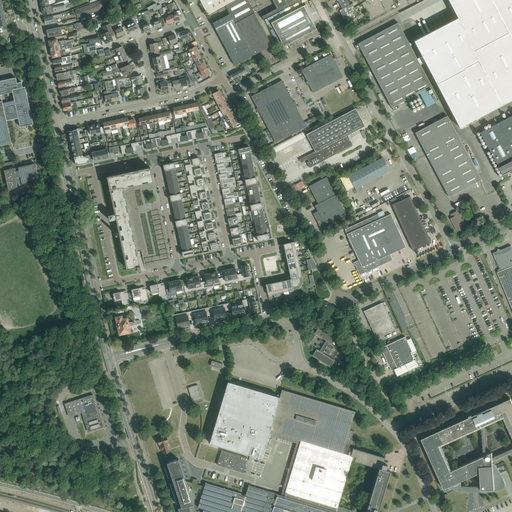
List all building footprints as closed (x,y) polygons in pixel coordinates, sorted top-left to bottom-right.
[(102,0),(75,10),(78,18),(100,9),(100,8),(111,4),(109,0),(102,0)] [(225,6),(229,14),(232,19),(234,22),(253,12),(247,0),(199,0),(208,15),(225,6)] [(272,0),(276,8),(282,6),(289,2),(293,0),(272,0)] [(340,0),(338,1),(342,9),(339,10),(345,21),(357,14),(352,4),(350,5),(347,0),(340,0)] [(511,0),(448,0),(457,18),(414,41),(422,56),(417,59),(420,64),(425,62),(460,128),(511,100),(511,0)] [(169,9),(170,12),(173,21),(180,19),(177,11),(174,12),(172,7),(173,6),(172,3),(167,5),(169,9)] [(46,6),(42,7),(43,15),(48,13),(51,13),(54,12),(53,8),(57,7),(56,4),(54,4),(52,5),(46,6)] [(320,34),(317,29),(316,29),(303,6),(271,23),(281,42),(284,46),(288,44),(290,49),(320,34)] [(148,10),(146,11),(149,18),(150,22),(153,22),(155,28),(161,26),(158,15),(154,16),(156,20),(153,22),(151,18),(148,10)] [(173,21),(170,12),(167,12),(168,16),(165,17),(167,24),(168,23),(168,24),(171,23),(171,22),(173,21)] [(232,19),(229,14),(213,23),(213,25),(212,25),(213,27),(214,27),(215,28),(231,59),(234,65),(271,46),(253,12),(234,22),(232,19)] [(44,18),(45,24),(56,22),(56,18),(61,17),(60,14),(44,18)] [(126,25),(127,27),(129,32),(137,29),(134,22),(126,25)] [(439,100),(432,86),(420,64),(417,59),(398,22),(358,44),(355,46),(357,50),(360,49),(391,108),(392,107),(393,111),(399,107),(398,104),(423,91),(434,102),(439,100)] [(142,25),(144,32),(150,30),(148,23),(147,23),(142,25)] [(112,30),(110,26),(110,24),(103,27),(105,33),(101,35),(104,42),(109,40),(110,41),(111,40),(111,39),(112,39),(111,36),(114,35),(113,31),(112,30)] [(115,30),(116,32),(117,34),(118,37),(125,34),(121,24),(118,26),(119,28),(115,30)] [(46,30),(48,37),(62,34),(61,30),(65,29),(65,26),(46,30)] [(185,38),(187,42),(190,41),(187,30),(180,33),(182,39),(185,38)] [(168,37),(170,42),(171,44),(177,42),(175,34),(168,37)] [(71,42),(50,47),(50,48),(50,49),(50,50),(51,52),(69,48),(72,47),(71,42)] [(151,52),(158,50),(157,46),(161,46),(160,42),(149,44),(151,52)] [(117,53),(118,56),(125,53),(122,46),(111,51),(113,54),(117,53)] [(190,52),(192,55),(198,52),(199,51),(197,49),(196,48),(195,47),(191,49),(188,50),(189,52),(190,52)] [(69,48),(51,52),(52,54),(51,55),(51,56),(52,57),(52,58),(57,57),(60,56),(60,53),(65,52),(70,51),(69,48)] [(192,55),(195,61),(201,57),(198,52),(192,55)] [(125,53),(118,56),(114,57),(117,64),(127,59),(125,53)] [(343,77),(337,66),(335,62),(338,60),(336,57),(333,58),(331,54),(301,70),(313,93),(343,77)] [(54,64),(59,63),(62,63),(62,61),(64,61),(64,65),(72,63),(70,56),(65,57),(53,60),(54,64)] [(154,64),(154,65),(165,62),(163,56),(160,57),(160,56),(152,58),(153,61),(152,62),(153,64),(154,64)] [(195,61),(197,66),(204,63),(204,61),(203,59),(202,59),(201,57),(195,61)] [(163,70),(163,73),(167,72),(175,70),(174,67),(166,69),(165,62),(154,65),(153,65),(153,66),(153,68),(154,68),(155,72),(163,70)] [(75,63),(72,64),(62,66),(54,67),(55,69),(54,69),(54,72),(55,72),(62,71),(63,72),(67,71),(66,68),(76,66),(75,63)] [(197,66),(200,71),(207,68),(204,63),(197,66)] [(111,70),(112,70),(113,74),(121,71),(122,72),(123,71),(125,75),(129,73),(130,73),(131,73),(130,72),(133,71),(130,64),(126,66),(125,64),(117,67),(111,70)] [(244,67),(230,75),(233,79),(250,70),(247,65),(244,67)] [(207,68),(200,71),(203,77),(210,74),(207,68)] [(70,78),(73,77),(72,74),(77,73),(76,70),(56,74),(57,80),(68,78),(68,79),(71,78),(70,78)] [(178,77),(179,80),(180,87),(187,85),(187,83),(189,82),(187,75),(178,77)] [(141,76),(131,78),(132,81),(134,81),(135,84),(142,83),(141,76)] [(6,119),(10,118),(11,120),(14,119),(13,117),(14,117),(18,116),(20,127),(25,126),(26,128),(28,128),(28,125),(33,124),(29,106),(32,105),(31,102),(28,103),(25,87),(23,87),(21,82),(17,83),(16,78),(0,80),(0,145),(11,144),(6,119)] [(72,79),(62,81),(57,82),(59,88),(66,86),(66,84),(72,83),(71,81),(73,81),(72,79)] [(170,86),(169,81),(164,82),(163,79),(156,81),(158,87),(161,87),(161,91),(164,90),(165,91),(168,91),(168,89),(168,86),(170,86)] [(172,80),(169,81),(170,86),(173,85),(174,88),(180,87),(179,80),(172,81),(172,80)] [(282,80),(251,96),(257,108),(256,109),(258,112),(259,112),(263,119),(294,103),(282,80)] [(59,91),(61,97),(68,95),(68,93),(74,91),(74,89),(75,88),(74,87),(59,91)] [(137,93),(133,94),(133,97),(138,96),(138,97),(141,96),(141,95),(145,94),(143,87),(136,89),(137,93)] [(112,101),(110,92),(110,90),(106,91),(107,95),(104,96),(105,98),(105,99),(106,103),(112,101)] [(117,91),(110,92),(112,101),(119,100),(118,93),(117,93),(117,91)] [(212,94),(215,100),(222,96),(219,91),(212,94)] [(80,94),(61,98),(62,104),(69,102),(69,100),(80,98),(80,94)] [(215,100),(218,105),(224,102),(222,96),(215,100)] [(218,105),(221,111),(227,107),(224,102),(218,105)] [(294,103),(263,119),(268,129),(272,127),(273,129),(274,128),(275,130),(285,125),(291,134),(306,126),(294,103)] [(179,106),(180,114),(181,117),(187,115),(185,105),(179,106)] [(181,117),(180,114),(179,106),(173,108),(174,113),(175,118),(181,117)] [(221,111),(224,116),(230,113),(227,107),(221,111)] [(354,110),(308,135),(316,151),(315,152),(315,153),(306,158),(307,159),(309,161),(307,162),(309,167),(320,162),(353,145),(348,135),(347,136),(347,134),(363,126),(354,110)] [(224,123),(233,118),(230,113),(224,116),(220,118),(223,123),(224,123)] [(144,116),(145,117),(146,124),(149,123),(150,128),(153,127),(152,123),(151,116),(148,116),(148,115),(144,116)] [(484,127),(479,129),(503,175),(511,170),(511,115),(485,130),(484,127)] [(415,133),(449,197),(481,180),(447,116),(415,133)] [(146,124),(145,117),(139,118),(139,120),(137,120),(139,130),(144,129),(143,125),(146,124)] [(233,118),(224,123),(227,128),(230,127),(231,129),(236,126),(235,124),(236,123),(233,118)] [(99,124),(94,125),(96,134),(96,135),(104,133),(102,127),(100,127),(99,124)] [(87,130),(88,135),(88,137),(91,136),(91,135),(96,134),(94,125),(88,126),(89,129),(87,130)] [(269,131),(267,132),(270,140),(273,138),(275,142),(281,139),(281,138),(282,137),(283,138),(291,134),(285,125),(275,130),(274,128),(273,129),(272,127),(268,129),(269,131)] [(196,130),(191,131),(193,140),(193,139),(204,137),(203,136),(207,135),(206,131),(209,131),(207,127),(201,128),(202,132),(196,134),(196,130)] [(68,131),(69,136),(78,135),(80,134),(78,128),(72,130),(68,131)] [(180,133),(173,134),(174,138),(177,137),(178,142),(181,141),(182,142),(192,139),(193,140),(191,131),(186,132),(187,136),(181,137),(180,133)] [(160,137),(156,138),(157,147),(158,147),(168,145),(168,144),(172,143),(171,139),(174,138),(173,134),(166,136),(167,140),(161,141),(160,137)] [(145,140),(138,142),(139,146),(142,145),(143,149),(146,148),(146,149),(157,147),(156,138),(151,139),(152,143),(146,145),(145,140)] [(139,146),(138,142),(131,143),(132,148),(126,149),(125,145),(120,146),(122,155),(122,154),(133,152),(133,151),(137,151),(136,146),(139,146)] [(216,164),(231,161),(229,156),(223,158),(222,153),(222,152),(214,154),(215,159),(215,160),(216,160),(217,160),(218,164),(217,164),(216,164)] [(83,155),(74,157),(75,162),(78,161),(78,164),(89,162),(92,161),(91,159),(89,159),(88,155),(83,156),(83,155)] [(186,171),(191,170),(198,168),(198,165),(199,165),(198,162),(199,162),(198,158),(198,157),(189,159),(190,164),(185,165),(186,171)] [(348,176),(354,187),(355,189),(390,171),(383,157),(348,176)] [(218,174),(218,175),(233,171),(232,167),(225,168),(224,163),(231,162),(231,161),(216,164),(216,165),(217,169),(218,171),(219,170),(220,174),(218,174)] [(22,184),(29,182),(28,182),(26,172),(36,170),(35,163),(18,167),(19,171),(16,171),(15,168),(4,170),(4,171),(9,190),(8,191),(17,187),(16,182),(18,181),(21,180),(22,184)] [(135,206),(131,186),(153,181),(150,168),(120,174),(115,175),(107,177),(109,190),(110,189),(114,210),(115,214),(113,215),(113,214),(108,215),(109,220),(114,219),(114,218),(116,218),(127,269),(137,267),(138,272),(141,271),(140,266),(137,252),(144,250),(135,206)] [(188,181),(194,180),(201,178),(200,175),(201,175),(200,172),(201,172),(200,168),(201,168),(200,168),(198,168),(191,170),(192,174),(187,176),(188,181)] [(222,180),(223,184),(235,182),(234,177),(227,178),(226,173),(233,172),(233,171),(218,175),(219,179),(220,181),(221,181),(222,180)] [(313,214),(321,230),(334,223),(332,220),(345,213),(326,177),(309,186),(318,204),(315,206),(317,211),(313,214)] [(189,186),(190,191),(203,189),(202,186),(203,185),(202,183),(204,182),(203,178),(201,178),(194,180),(195,185),(189,186)] [(223,195),(237,192),(231,193),(229,188),(236,187),(235,182),(223,184),(223,188),(223,189),(221,189),(222,191),(223,195)] [(197,196),(198,200),(205,199),(207,199),(207,198),(206,194),(205,194),(204,192),(203,189),(190,191),(192,197),(197,196)] [(225,205),(239,202),(233,203),(232,198),(238,197),(237,192),(223,195),(224,195),(225,195),(226,199),(225,199),(224,199),(224,201),(225,205)] [(392,205),(413,250),(431,242),(410,196),(392,205)] [(199,206),(200,210),(200,211),(207,209),(209,209),(208,204),(207,205),(206,202),(205,199),(198,200),(193,201),(193,204),(194,207),(199,206)] [(239,202),(225,205),(227,205),(228,209),(226,209),(226,211),(227,215),(235,214),(234,208),(240,207),(239,202)] [(201,216),(202,221),(209,219),(211,219),(210,215),(209,215),(209,212),(208,212),(207,209),(200,211),(200,210),(195,212),(196,217),(201,216)] [(450,218),(456,231),(466,226),(457,211),(450,214),(452,217),(450,218)] [(228,219),(228,221),(229,225),(229,226),(239,224),(238,224),(237,217),(242,216),(242,212),(235,214),(227,215),(227,216),(229,215),(230,218),(229,218),(228,219)] [(379,219),(347,234),(356,256),(358,260),(354,262),(357,269),(360,275),(392,260),(389,254),(399,250),(406,247),(404,242),(395,223),(393,219),(390,214),(379,219)] [(203,226),(204,231),(212,229),(212,230),(214,229),(213,225),(211,225),(211,222),(210,222),(209,219),(202,221),(197,222),(198,227),(203,226)] [(231,236),(234,236),(241,234),(239,227),(230,229),(232,236),(231,236)] [(206,236),(207,241),(214,240),(216,239),(215,235),(214,235),(213,232),(212,233),(212,230),(212,229),(204,231),(199,232),(200,238),(206,236)] [(241,234),(234,236),(234,238),(232,239),(234,246),(243,244),(241,234)] [(207,241),(201,242),(203,248),(208,247),(209,252),(218,250),(218,249),(217,245),(216,245),(215,243),(214,243),(214,240),(207,241)] [(500,271),(497,272),(511,308),(511,247),(511,246),(493,253),(500,271)] [(243,273),(240,274),(241,281),(250,279),(249,272),(250,272),(249,269),(248,269),(248,265),(241,267),(243,273)] [(235,268),(229,269),(232,283),(241,281),(240,274),(237,275),(235,268)] [(224,277),(221,278),(223,285),(232,283),(229,269),(223,271),(224,277)] [(217,272),(211,273),(213,286),(223,285),(221,278),(218,279),(217,272)] [(290,278),(298,284),(299,282),(298,278),(302,277),(301,272),(289,274),(290,274),(291,278),(290,278)] [(206,281),(203,282),(204,288),(213,286),(211,273),(204,274),(206,281)] [(198,276),(192,277),(195,290),(204,288),(203,282),(200,282),(198,276)] [(188,285),(185,286),(186,292),(195,290),(192,277),(186,278),(188,285)] [(286,279),(288,291),(293,290),(293,286),(297,285),(298,284),(290,278),(290,279),(286,280),(286,279)] [(180,280),(174,281),(176,291),(182,290),(183,293),(186,292),(185,286),(181,286),(180,280)] [(176,291),(174,281),(168,282),(169,289),(166,290),(168,296),(177,294),(176,291)] [(157,284),(150,286),(151,289),(150,289),(150,290),(151,290),(152,293),(158,292),(159,298),(167,296),(164,285),(161,285),(160,284),(157,284)] [(139,288),(131,290),(132,293),(132,294),(133,297),(140,296),(141,301),(148,300),(146,289),(142,289),(142,288),(139,288)] [(121,292),(120,292),(113,294),(114,297),(113,297),(114,298),(115,301),(121,300),(122,305),(130,304),(127,293),(124,293),(124,292),(121,292)] [(245,299),(247,306),(250,305),(251,312),(257,311),(257,307),(257,304),(256,304),(255,297),(245,299)] [(243,303),(237,305),(239,315),(245,313),(243,307),(247,306),(245,299),(242,300),(243,303)] [(217,305),(218,308),(220,319),(221,319),(226,317),(225,311),(228,310),(227,303),(217,305)] [(230,303),(227,303),(228,310),(231,309),(233,316),(239,315),(237,305),(231,306),(230,303)] [(364,311),(376,339),(395,330),(382,303),(364,311)] [(208,307),(199,309),(202,323),(202,322),(208,321),(207,315),(210,314),(208,307)] [(212,307),(208,307),(210,314),(213,313),(214,320),(220,319),(218,308),(212,310),(212,307)] [(199,309),(190,311),(191,318),(195,317),(196,324),(202,323),(199,309)] [(190,311),(181,313),(184,327),(184,326),(190,325),(188,319),(191,318),(190,311)] [(184,327),(181,313),(172,315),(173,322),(176,321),(178,328),(183,327),(184,327)] [(123,315),(120,316),(116,316),(117,317),(116,317),(119,334),(129,332),(128,328),(129,328),(129,326),(140,323),(139,320),(135,321),(134,317),(124,319),(123,315)] [(335,337),(319,326),(314,333),(326,341),(319,351),(316,349),(312,356),(330,367),(334,360),(323,353),(329,343),(331,344),(335,337)] [(380,348),(391,371),(394,370),(397,376),(418,366),(405,337),(380,348)] [(210,366),(221,369),(223,364),(212,361),(210,366)] [(261,458),(269,432),(280,397),(228,382),(209,443),(261,458)] [(197,385),(192,386),(188,388),(193,404),(202,401),(197,385)] [(199,485),(196,484),(197,481),(194,480),(193,483),(185,481),(187,485),(192,487),(191,490),(196,491),(197,488),(203,490),(198,508),(204,509),(202,511),(377,511),(390,471),(386,470),(387,465),(383,464),(384,457),(353,448),(352,449),(349,448),(351,440),(354,431),(349,430),(355,412),(350,410),(282,390),(280,397),(269,432),(300,441),(293,467),(284,496),(248,485),(247,488),(245,495),(205,483),(204,486),(201,486),(201,485),(199,485)] [(77,414),(82,413),(83,412),(86,422),(85,422),(88,431),(103,426),(100,417),(99,418),(98,413),(97,413),(96,409),(97,409),(96,407),(95,407),(95,405),(96,404),(96,405),(95,400),(94,399),(93,394),(92,394),(92,395),(85,397),(86,397),(86,398),(84,399),(83,399),(79,400),(75,402),(71,403),(70,403),(71,403),(66,405),(66,404),(66,405),(65,405),(66,407),(67,407),(70,415),(74,414),(76,413),(77,414)] [(511,451),(511,401),(511,398),(421,439),(444,489),(448,487),(450,488),(453,489),(456,490),(458,490),(460,491),(462,491),(465,491),(468,492),(472,492),(477,492),(481,492),(485,492),(488,492),(489,492),(488,491),(491,491),(494,491),(496,490),(498,490),(500,489),(501,489),(502,488),(503,488),(504,487),(505,486),(505,485),(505,484),(505,483),(504,481),(503,480),(503,478),(502,477),(502,475),(500,473),(499,471),(499,470),(498,469),(497,468),(496,467),(495,466),(494,464),(493,463),(492,461),(511,451)] [(159,445),(167,442),(168,442),(166,435),(160,437),(161,438),(157,439),(157,440),(157,441),(158,444),(159,445)] [(167,442),(159,445),(161,449),(162,449),(164,454),(165,453),(165,454),(168,453),(168,452),(170,452),(167,442)] [(217,465),(243,473),(247,458),(221,450),(217,465)] [(191,511),(189,505),(193,504),(187,485),(185,481),(178,459),(167,462),(168,466),(164,467),(168,478),(171,477),(173,482),(169,483),(176,504),(180,503),(181,507),(178,509),(178,511),(191,511)]
